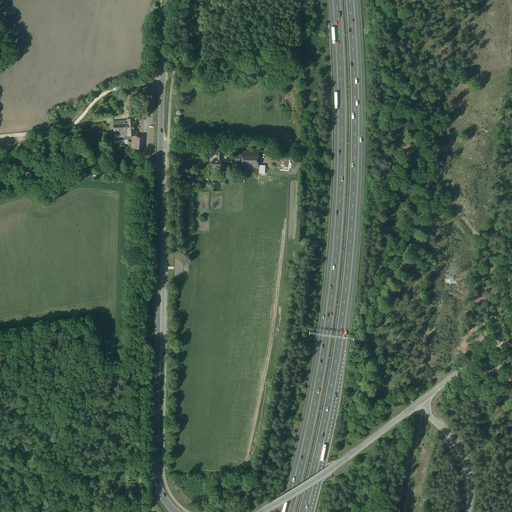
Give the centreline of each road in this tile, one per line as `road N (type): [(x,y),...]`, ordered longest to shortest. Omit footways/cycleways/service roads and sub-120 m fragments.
road 1 (tertiary): [(175,511),(157,488),(155,468),(168,0)]
road 2 (motorway): [(334,0),(339,155),(329,300),(286,511)]
road 3 (motorway): [(304,511),(334,375),(353,229),(350,0)]
road 4 (tertiary): [(260,511),(419,402)]
road 5 (track): [(0,136),(67,127),(110,90),(156,83)]
road 6 (unclassified): [(467,511),(466,462),(419,402)]
